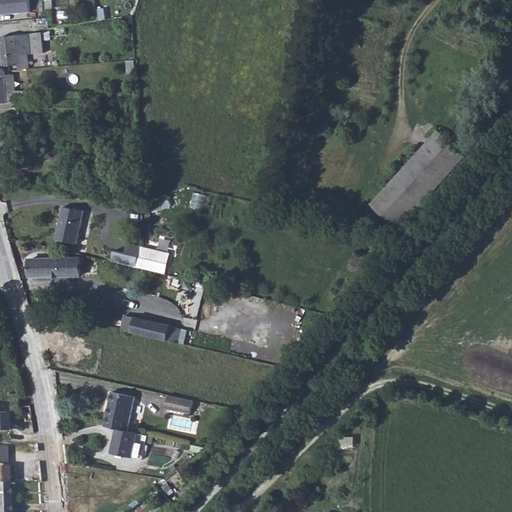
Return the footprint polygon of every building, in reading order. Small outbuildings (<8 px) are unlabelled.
[(30,0),(0,0),(0,13),(31,11),(30,0)] [(49,35),(48,29),(31,31),(33,52),(44,51),(43,41),(50,40),(49,35)] [(31,31),(2,35),(4,56),(5,63),(8,62),(19,62),(20,68),(29,68),(28,53),(33,52),(31,31)] [(128,72),(137,72),(136,57),(127,58),(128,72)] [(7,89),(16,89),(15,74),(6,74),(6,76),(6,78),(7,89)] [(0,76),(0,108),(12,107),(12,104),(27,104),(26,90),(16,89),(7,89),(6,78),(6,76),(0,76)] [(441,129),(403,173),(376,204),(391,218),(403,228),(469,153),(441,129)] [(59,237),(80,241),(87,208),(66,204),(63,214),(66,216),(64,222),(62,222),(59,237)] [(116,261),(141,267),(145,246),(132,243),(130,252),(119,250),(116,261)] [(145,246),(141,267),(170,274),(175,253),(145,246)] [(31,273),(82,272),(81,256),(31,257),(31,273)] [(132,329),(180,341),(183,326),(137,315),(132,329)] [(114,390),(106,424),(118,427),(130,429),(136,394),(114,390)] [(192,411),(194,398),(170,393),(168,406),(192,411)] [(32,421),(30,405),(19,407),(14,410),(13,413),(15,416),(23,416),(24,422),(32,421)] [(130,429),(118,427),(114,451),(145,457),(149,433),(130,429)] [(0,511),(8,511),(7,481),(4,482),(0,481),(0,511)]
